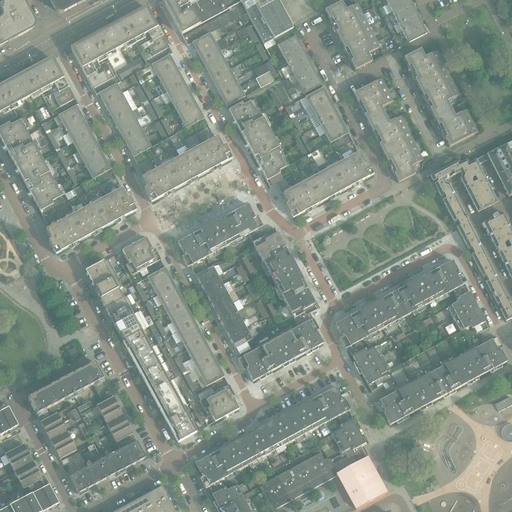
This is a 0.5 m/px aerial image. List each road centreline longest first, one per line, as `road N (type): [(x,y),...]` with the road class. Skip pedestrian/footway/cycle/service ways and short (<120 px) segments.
road 1 (residential): [(499,336),(451,245),(330,310)]
road 2 (residential): [(176,464),(64,269)]
road 3 (residential): [(293,238),(386,188),(335,90)]
road 4 (residential): [(53,36),(154,224)]
road 5 (residential): [(253,409),(154,224)]
road 6 (residential): [(251,178),(155,0)]
road 7 (residential): [(75,511),(18,406)]
road 8 (residential): [(64,269),(47,262),(0,174)]
